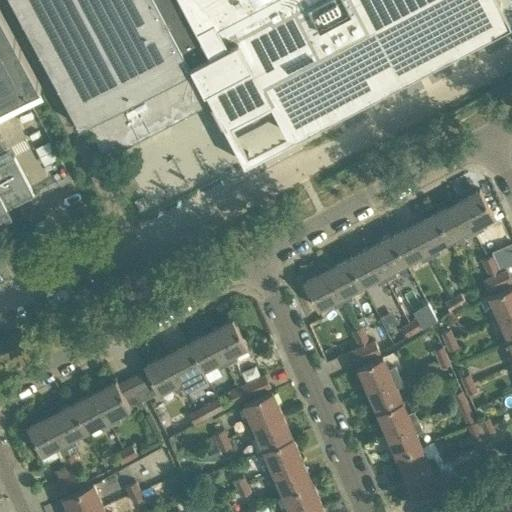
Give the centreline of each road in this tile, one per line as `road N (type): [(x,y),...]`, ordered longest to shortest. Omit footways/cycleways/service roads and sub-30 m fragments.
road 1 (residential): [(0,393),(254,259)]
road 2 (residential): [(364,511),(254,259)]
road 3 (residential): [(254,259),(488,138)]
